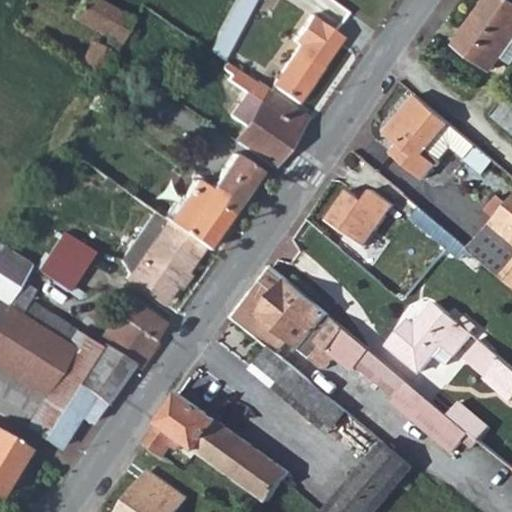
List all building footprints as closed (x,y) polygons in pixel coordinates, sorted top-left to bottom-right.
[(104,0),(78,0),(69,17),(104,37),(99,46),(90,42),(76,66),(100,78),(108,66),(113,56),(119,44),(134,16),(104,0)] [(232,0),(208,46),(223,57),(254,0),(232,0)] [(503,52),(511,39),(511,0),(488,0),(459,41),(493,66),(503,52)] [(272,82),(297,100),(342,35),(306,11),(288,36),(299,44),(272,82)] [(511,39),(503,52),(511,59),(511,39)] [(113,56),(124,64),(132,53),(119,44),(113,56)] [(100,78),(116,88),(124,74),(108,66),(100,78)] [(233,138),(267,162),(303,111),(253,77),(237,101),(252,112),(233,138)] [(86,108),(98,115),(110,93),(97,85),(93,90),(86,108)] [(417,94),(386,132),(400,143),(394,151),(424,176),(450,146),(484,173),(494,161),(417,94)] [(492,112),(511,128),(511,102),(505,96),(492,112)] [(72,129),(84,137),(95,119),(84,113),(82,117),(72,129)] [(165,219),(202,244),(205,246),(258,168),(232,151),(203,194),(190,184),(165,219)] [(330,214),(368,241),(398,201),(376,185),(367,197),(351,186),(330,214)] [(511,267),(506,274),(511,279),(511,199),(491,225),(511,243),(511,267)] [(414,215),(463,255),(472,246),(423,204),(414,215)] [(156,213),(124,261),(130,272),(127,276),(163,300),(202,244),(165,219),(156,213)] [(34,270),(65,292),(92,252),(60,231),(34,270)] [(0,406),(3,409),(57,445),(79,415),(89,422),(118,381),(124,386),(157,341),(150,336),(115,313),(97,339),(101,342),(98,346),(64,322),(41,307),(15,287),(29,267),(0,249),(0,406)] [(288,337),(326,366),(336,354),(352,367),(357,360),(369,370),(365,375),(371,380),(375,375),(396,394),(393,398),(454,448),(472,430),(469,427),(273,263),(235,316),(270,345),(276,350),(277,351),(288,337)] [(25,284),(26,289),(29,293),(33,295),(39,294),(43,291),(45,287),(45,281),(42,277),(36,274),(30,275),(26,278),(25,284)] [(43,298),(45,302),(48,305),(52,306),(57,306),(61,303),(63,298),(63,293),(60,289),(56,287),(50,286),(47,288),(44,293),(43,298)] [(391,340),(424,367),(446,341),(458,351),(476,330),(448,306),(452,301),(443,293),(419,320),(413,315),(391,340)] [(115,313),(150,336),(161,320),(126,297),(115,313)] [(490,373),(507,354),(485,337),(477,345),(469,355),(490,373)] [(251,369),(256,374),(276,350),(270,345),(251,369)] [(256,374),(317,426),(327,435),(348,410),(339,402),(277,351),(276,350),(256,374)] [(490,373),(511,390),(511,358),(507,354),(490,373)] [(145,441),(163,455),(171,444),(177,449),(184,440),(246,485),(268,501),(283,480),(289,471),(180,393),(145,441)] [(472,430),(494,448),(509,429),(484,408),(469,427),(472,430)] [(0,434),(0,476),(19,445),(0,434)] [(322,511),(373,511),(413,465),(383,439),(322,511)] [(123,511),(178,511),(189,498),(152,472),(123,511)]
